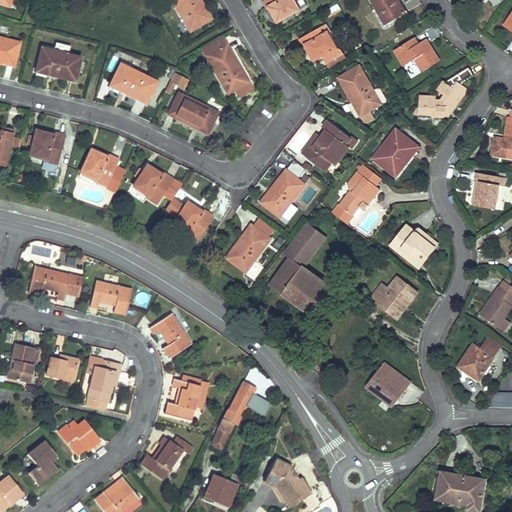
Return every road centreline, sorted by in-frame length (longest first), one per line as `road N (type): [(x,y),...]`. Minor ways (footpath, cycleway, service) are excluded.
road 1 (residential): [(233,0),(300,95),(238,179),(109,117),(0,89)]
road 2 (secondary): [(342,462),(262,352),(227,323),(102,243),(11,219)]
road 3 (residential): [(448,419),(430,342),(461,282),(463,257),(442,203),(439,167),(510,72)]
road 4 (residential): [(37,511),(130,440),(151,367),(125,333),(0,303)]
